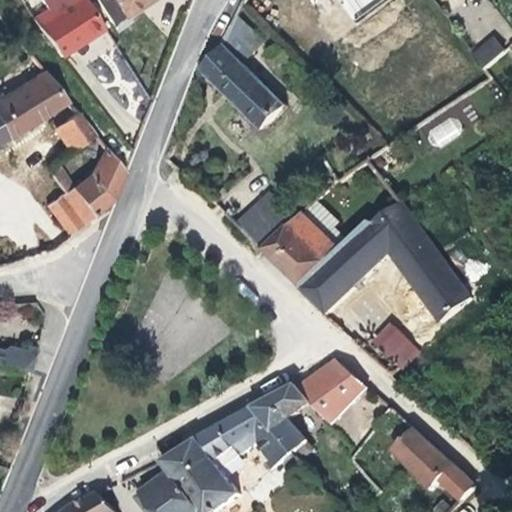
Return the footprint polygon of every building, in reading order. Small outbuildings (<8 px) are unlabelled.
[(104,29),(85,0),(70,0),(50,13),(47,9),(32,18),(47,38),(59,31),(71,49),(83,42),(104,29)] [(146,0),(98,0),(112,22),(146,0)] [(335,0),(355,24),(384,0),(335,0)] [(264,41),(237,15),(232,27),(256,49),(264,41)] [(243,63),(256,49),(232,27),(222,43),(225,45),(243,63)] [(71,49),(59,31),(47,38),(61,56),(71,49)] [(488,70),(508,53),(497,41),(478,57),(488,70)] [(243,63),(225,45),(201,71),(200,74),(263,132),(287,107),(243,63)] [(0,142),(68,101),(44,71),(35,57),(16,70),(24,83),(0,97),(0,142)] [(507,123),(505,110),(496,111),(498,125),(507,123)] [(87,141),(95,135),(77,112),(55,128),(71,153),(87,141)] [(453,116),(426,132),(436,149),(463,133),(453,116)] [(92,145),(99,140),(95,135),(87,141),(92,145)] [(112,199),(124,171),(105,148),(91,174),(73,188),(93,216),(112,199)] [(57,163),(60,161),(53,150),(41,158),(48,169),(57,163)] [(72,186),(57,163),(48,169),(63,192),(72,186)] [(28,185),(21,172),(12,177),(19,190),(28,185)] [(93,216),(73,188),(72,186),(63,192),(46,205),(69,236),(93,216)] [(299,218),(271,193),(237,225),(262,249),(290,221),(293,224),(299,218)] [(303,289),(350,243),(335,229),(337,227),(339,229),(342,226),(342,222),(339,219),(337,221),(320,205),(322,203),(318,199),(303,213),(304,214),(299,218),(293,224),(264,251),(303,289)] [(474,299),(404,203),(375,223),(372,223),(350,243),(303,289),(329,315),(385,261),(384,260),(391,252),(392,254),(443,324),(474,299)] [(264,251),(293,224),(290,221),(262,249),(264,251)] [(384,260),(385,261),(392,254),(391,252),(384,260)] [(418,350),(394,327),(377,345),(401,368),(418,350)] [(0,364),(31,372),(36,353),(26,350),(9,347),(3,350),(0,349),(0,364)] [(325,415),(336,404),(333,402),(327,395),(352,373),(342,364),(336,363),(300,389),(313,403),(312,404),(325,417),(326,416),(325,415)] [(342,393),(357,378),(352,373),(327,395),(333,402),(342,393)] [(290,420),(312,404),(313,403),(300,389),(295,384),(286,389),(253,408),(274,434),(275,433),(294,454),(308,441),(290,420)] [(220,511),(241,495),(222,469),(241,455),(242,456),(258,444),(272,462),(268,465),(272,471),(294,454),(275,433),(274,434),(253,408),(212,431),(199,439),(162,462),(170,473),(200,511),(220,511)] [(440,452),(415,429),(393,451),(431,491),(439,482),(453,468),(454,469),(457,468),(440,452)] [(300,461),(314,449),(308,441),(294,454),(300,461)] [(453,468),(439,482),(450,492),(451,490),(466,476),(457,468),(454,469),(453,468)] [(200,511),(170,473),(145,492),(145,493),(143,495),(138,498),(147,510),(148,511),(200,511)] [(308,490),(318,483),(310,473),(305,478),(303,486),(308,490)] [(475,486),(466,476),(451,490),(450,492),(461,501),(475,486)] [(116,511),(99,494),(74,506),(65,511),(116,511)] [(431,511),(446,511),(450,508),(442,500),(431,511)]
